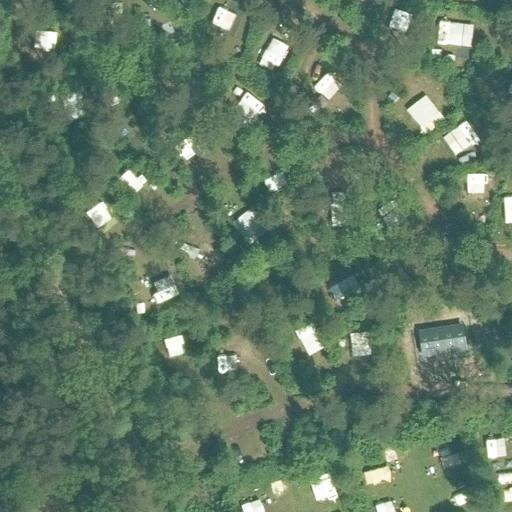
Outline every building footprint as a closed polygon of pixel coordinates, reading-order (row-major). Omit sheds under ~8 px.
[(404,25),(423,34),(429,22),(410,13),(404,25)] [(291,65),(292,78),(313,77),(312,64),(291,65)] [(495,98),(499,73),(477,69),(473,94),(495,98)] [(92,104),(69,109),(73,128),(96,123),(92,104)] [(402,142),(416,158),(433,144),(419,127),(402,142)] [(76,164),(68,182),(86,190),(94,172),(76,164)] [(455,191),(455,174),(445,174),(445,191),(455,191)] [(489,220),(488,195),(468,196),(469,221),(489,220)] [(218,210),(198,222),(210,243),(231,231),(218,210)] [(108,300),(136,295),(133,278),(113,281),(115,290),(107,291),(108,300)] [(419,333),(423,360),(468,355),(464,327),(419,333)]
